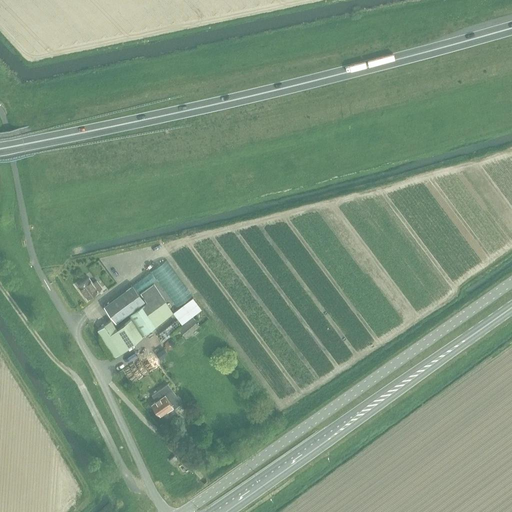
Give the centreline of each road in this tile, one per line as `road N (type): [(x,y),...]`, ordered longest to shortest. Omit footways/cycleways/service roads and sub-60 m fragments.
road 1 (trunk): [(511,28),(221,103),(0,148)]
road 2 (unclassified): [(511,282),(182,511)]
road 3 (secondary): [(219,511),(511,307)]
road 4 (unclassified): [(150,489),(99,373),(29,252)]
road 5 (unclassified): [(78,380),(128,480),(150,489)]
road 6 (track): [(0,287),(78,380)]
